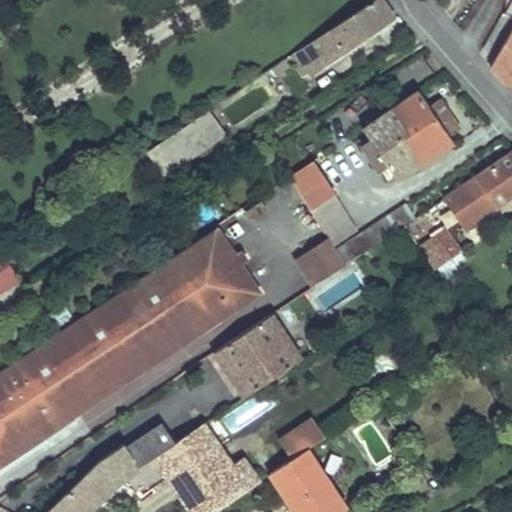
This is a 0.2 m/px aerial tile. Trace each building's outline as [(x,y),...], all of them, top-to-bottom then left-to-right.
[(395,20),(383,0),(374,0),(285,60),(289,64),(293,61),(303,76),(310,71),(311,73),(342,52),(344,55),(395,20)] [(511,84),(511,28),(489,66),(506,81),(511,84)] [(196,124),(207,140),(210,145),(264,109),(248,85),(194,121),(196,124)] [(448,135),(429,106),(419,92),(364,129),(398,179),(453,142),(448,135)] [(448,135),(458,129),(439,100),(429,106),(448,135)] [(207,140),(196,124),(180,135),(191,151),(207,140)] [(174,162),(191,151),(180,135),(163,146),(174,162)] [(497,205),(511,194),(511,153),(477,176),(497,205)] [(264,210),(259,203),(246,211),(251,219),(264,210)] [(405,206),(337,251),(344,263),(413,218),(405,206)] [(318,221),(330,240),(334,246),(355,232),(339,207),(318,221)] [(425,240),(443,261),(461,246),(443,225),(425,240)] [(57,418),(65,422),(260,293),(241,265),(235,255),(217,228),(0,371),(0,465),(32,444),(31,432),(29,428),(52,412),(57,418)] [(43,239),(38,230),(9,250),(14,258),(43,239)] [(334,246),(330,240),(298,260),(315,286),(346,265),(344,263),(337,251),(334,246)] [(242,251),(235,255),(241,265),(248,260),(242,251)] [(0,295),(17,284),(0,257),(0,295)] [(272,315),(218,352),(246,396),(301,359),(272,315)] [(396,391),(379,403),(396,429),(404,424),(396,411),(405,405),(396,391)] [(31,432),(32,444),(65,422),(57,418),(52,412),(29,428),(31,432)] [(279,438),(293,459),(308,449),(326,437),(312,416),(279,438)] [(205,423),(183,438),(156,455),(167,472),(193,511),(211,511),(249,488),(205,423)] [(163,424),(128,448),(140,466),(156,455),(183,438),(177,429),(170,434),(163,424)] [(147,485),(167,472),(156,455),(140,466),(128,448),(125,443),(102,458),(46,511),(88,511),(122,481),(136,470),(147,485)] [(299,504),(303,511),(340,511),(346,509),(308,449),(293,459),(271,473),(293,507),(299,504)]
